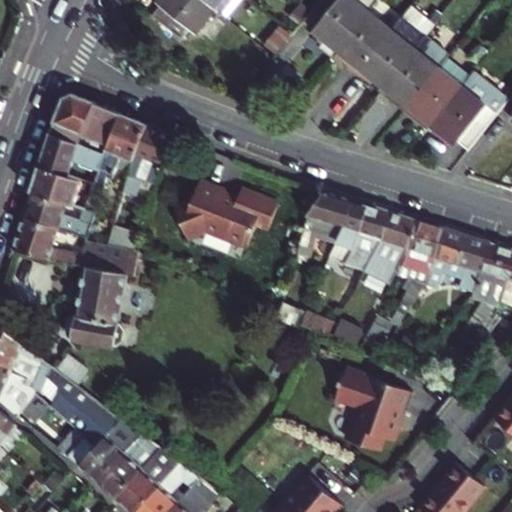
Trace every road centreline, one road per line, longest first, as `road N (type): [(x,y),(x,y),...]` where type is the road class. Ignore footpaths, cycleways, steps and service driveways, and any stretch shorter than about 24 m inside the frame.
road 1 (residential): [(511,214),(272,138),(49,42)]
road 2 (residential): [(511,371),(426,475),(365,511)]
road 3 (secondary): [(0,174),(49,42)]
